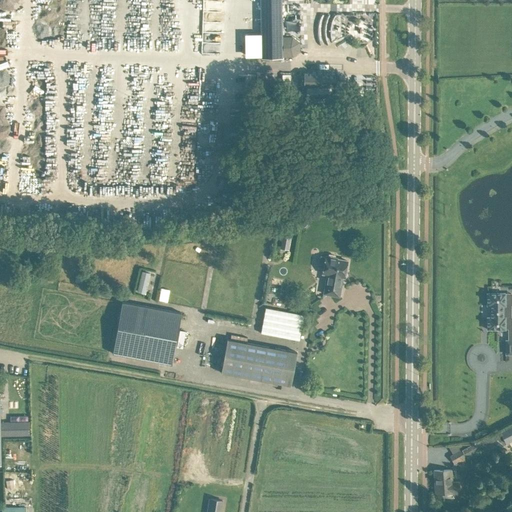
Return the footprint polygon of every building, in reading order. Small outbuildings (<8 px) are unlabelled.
[(260,0),(261,57),(272,57),(282,57),(281,0),(260,0)] [(293,37),(283,37),(283,56),(293,56),(300,51),(300,41),(293,37)] [(304,72),(304,86),(306,86),(306,95),(332,96),(332,87),(335,87),(335,73),(304,72)] [(281,247),(290,248),(292,236),(282,235),(281,247)] [(328,274),(324,293),(339,296),(342,277),(344,277),(347,261),(337,259),(338,258),(336,258),(335,255),(329,254),(328,256),(326,256),(321,255),(321,257),(319,258),(319,261),(320,262),(319,264),(324,264),(323,273),(328,274)] [(146,294),(152,272),(143,270),(137,291),(146,294)] [(505,293),(487,293),(487,305),(491,305),(491,317),(487,317),(487,329),(505,329),(505,328),(509,328),(509,318),(511,318),(511,304),(505,304),(505,293)] [(122,301),(114,343),(113,353),(172,364),(182,313),(122,301)] [(261,333),(289,338),(299,340),(304,315),(266,307),(261,333)] [(227,339),(223,363),(221,372),(291,385),(297,352),(227,339)] [(28,422),(0,421),(0,435),(29,435),(28,422)] [(511,428),(502,434),(508,445),(511,442),(511,428)] [(475,440),(453,453),(459,463),(481,451),(475,440)] [(451,469),(444,469),(434,470),(435,494),(460,492),(459,482),(452,482),(451,469)] [(222,511),(226,497),(208,494),(205,511),(222,511)]
